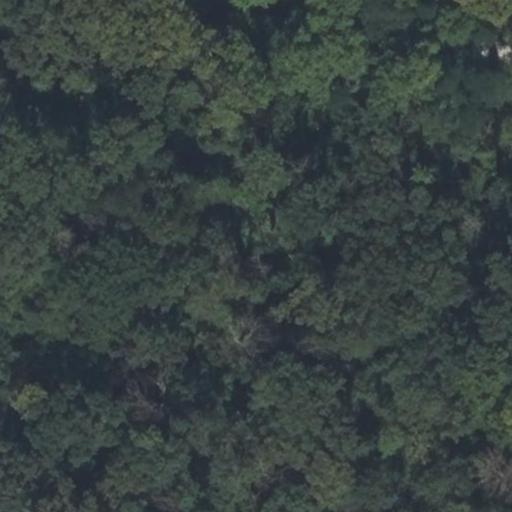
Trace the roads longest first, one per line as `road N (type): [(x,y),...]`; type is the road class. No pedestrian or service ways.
road 1 (track): [(268,0),(408,30),(511,71)]
road 2 (track): [(0,415),(190,511)]
